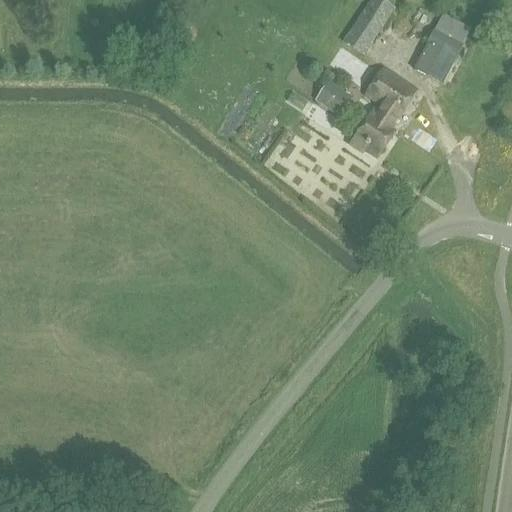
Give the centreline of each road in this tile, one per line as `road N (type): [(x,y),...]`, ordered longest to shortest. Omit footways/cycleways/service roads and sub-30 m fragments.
road 1 (unclassified): [(203,511),(414,247),(450,228),(511,236)]
road 2 (track): [(406,257),(511,353)]
